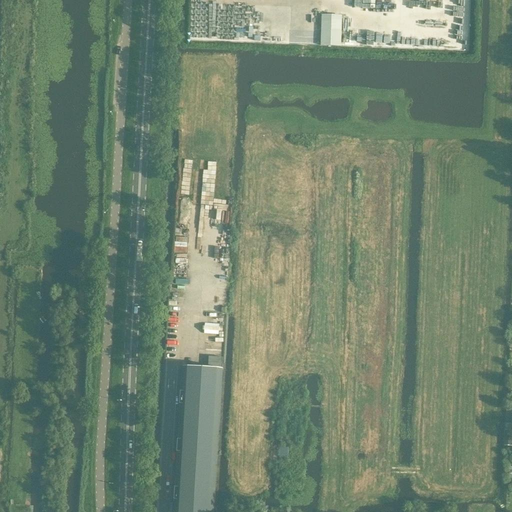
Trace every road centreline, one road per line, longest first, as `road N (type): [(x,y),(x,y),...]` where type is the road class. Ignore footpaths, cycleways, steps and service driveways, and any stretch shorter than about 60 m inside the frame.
road 1 (unclassified): [(127,0),(101,511)]
road 2 (primary): [(125,511),(149,0)]
